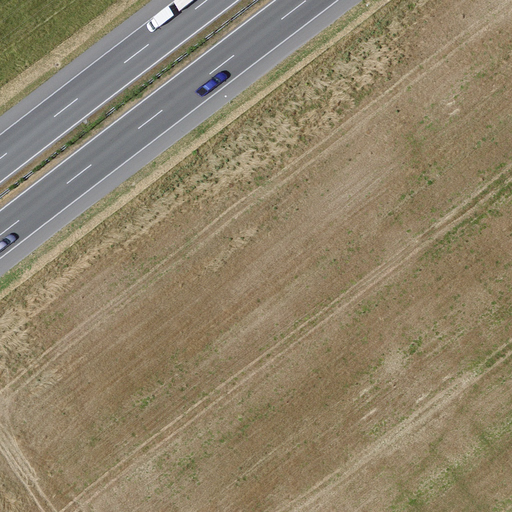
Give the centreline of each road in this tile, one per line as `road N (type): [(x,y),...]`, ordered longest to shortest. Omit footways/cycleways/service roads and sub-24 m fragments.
road 1 (motorway): [(0,235),(307,0)]
road 2 (motorway): [(208,0),(0,159)]
